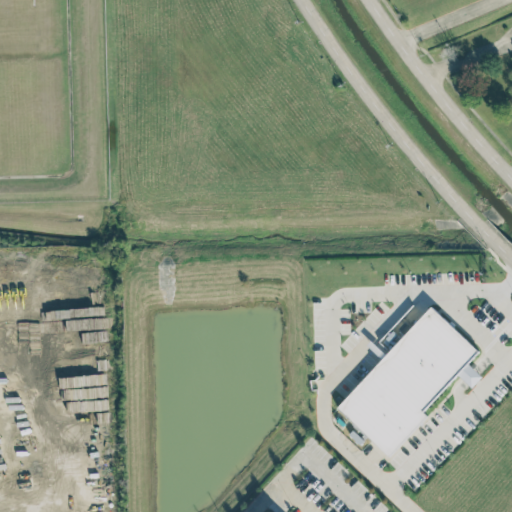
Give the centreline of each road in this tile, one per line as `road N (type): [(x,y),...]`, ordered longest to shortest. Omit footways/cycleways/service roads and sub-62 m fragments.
road 1 (secondary): [(301,0),(466,213)]
road 2 (secondary): [(511,179),(370,0)]
